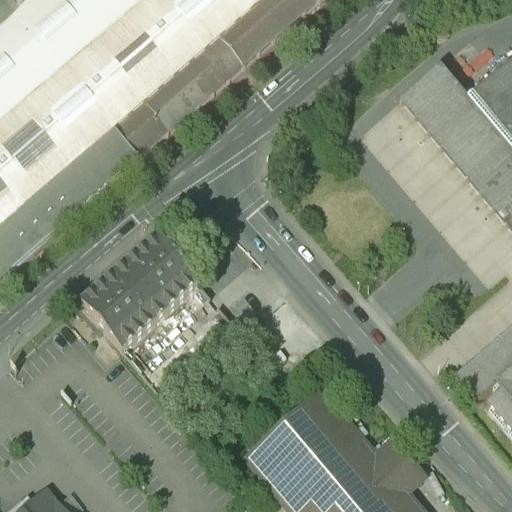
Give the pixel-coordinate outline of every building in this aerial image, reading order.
[(0,0),(0,282),(97,198),(330,0),(0,0)] [(511,71),(508,67),(465,104),(437,72),(399,104),(511,236),(511,331),(455,380),(477,405),(491,393),(494,397),(485,405),(488,409),(487,411),(511,440),(511,71)] [(157,239),(81,305),(127,360),(133,355),(128,348),(198,288),(157,239)] [(218,311),(141,377),(161,399),(205,361),(210,367),(238,343),(233,337),(237,334),(218,311)] [(375,459),(321,396),(244,461),(287,511),(419,511),(406,496),(424,480),(393,444),(375,459)] [(62,511),(56,504),(46,492),(27,509),(22,503),(10,511),(62,511)]
